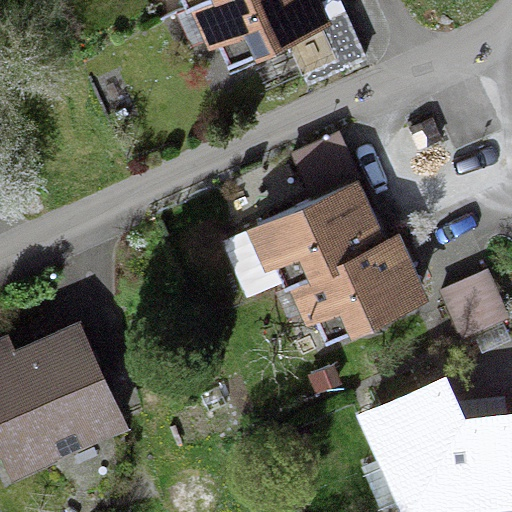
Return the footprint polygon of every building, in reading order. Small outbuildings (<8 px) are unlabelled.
[(200,0),(228,66),(318,30),(305,0),(200,0)] [(298,275),(374,241),(348,182),(259,221),(285,280),(298,275)] [(374,241),(298,275),(324,334),(418,292),(392,233),(374,241)] [(76,306),(0,340),(0,470),(5,482),(130,425),(76,306)] [(436,382),(327,425),(382,511),(511,511),(511,446),(509,426),(453,421),(436,382)]
